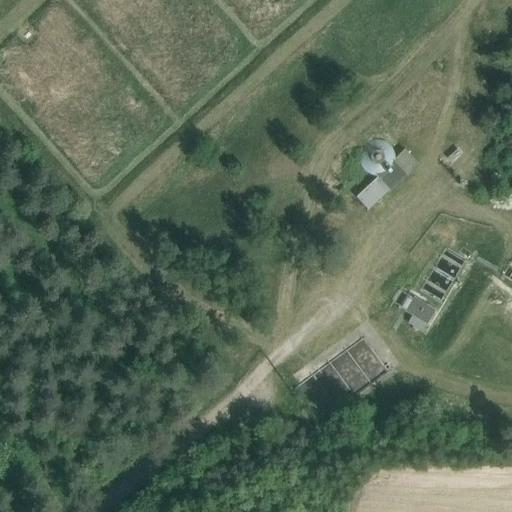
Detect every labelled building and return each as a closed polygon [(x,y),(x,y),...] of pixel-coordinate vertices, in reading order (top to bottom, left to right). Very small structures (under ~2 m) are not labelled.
[(366,175),(373,177),(375,179),(386,192),(387,193),(404,177),(392,163),(391,162),(390,156),(387,150),(382,146),(376,144),(369,144),(363,147),(359,152),(357,159),(358,165),(361,171),(366,175)] [(392,163),(404,177),(414,168),(402,154),(392,163)] [(375,179),(353,199),(365,211),(386,192),(375,179)] [(432,312),(413,300),(405,312),(412,316),(407,324),(420,332),(432,312)] [(300,382),(324,418),(388,374),(363,339),(300,382)]
